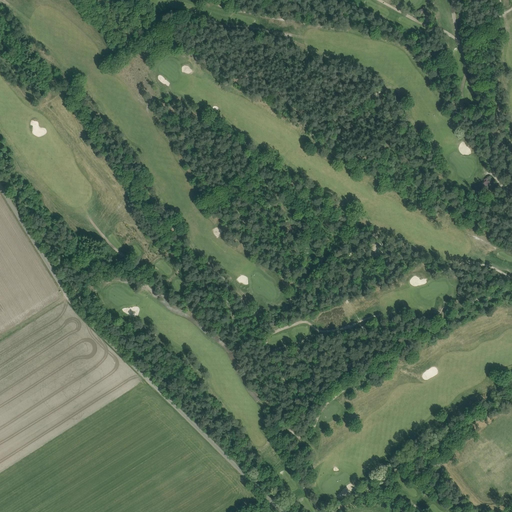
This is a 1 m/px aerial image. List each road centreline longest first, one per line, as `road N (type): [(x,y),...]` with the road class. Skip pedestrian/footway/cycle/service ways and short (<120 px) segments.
road 1 (unclassified): [(281,511),(78,310),(0,186)]
road 2 (track): [(319,403),(511,274)]
road 3 (track): [(511,394),(328,511)]
